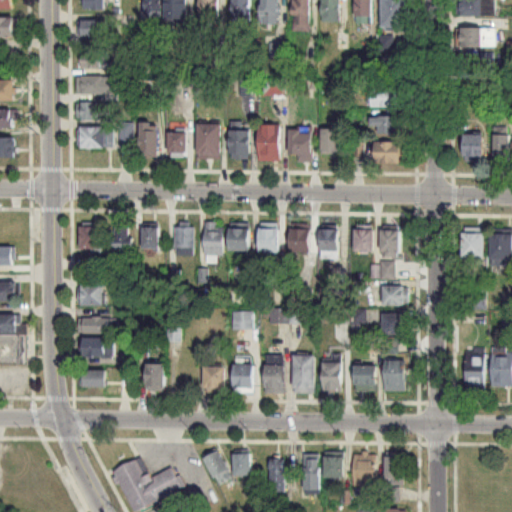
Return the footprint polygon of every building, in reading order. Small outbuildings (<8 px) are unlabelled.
[(0,0),(0,9),(13,9),(12,0),(0,0)] [(84,0),(85,10),(105,10),(105,0),(84,0)] [(161,0),(144,0),(145,19),(162,19),(161,0)] [(187,0),(165,0),(165,21),(187,21),(187,0)] [(219,20),(218,0),(201,0),(202,20),(219,20)] [(250,0),(232,0),(233,21),(250,21),(250,0)] [(280,0),(262,0),(263,27),(280,27),(280,0)] [(294,0),(294,32),(311,32),(311,0),(294,0)] [(322,0),(323,22),(341,22),(341,0),(322,0)] [(356,0),(357,23),(373,23),(372,0),(356,0)] [(382,0),(383,29),(409,29),(409,0),(382,0)] [(498,18),(497,0),(462,1),(462,19),(498,18)] [(0,37),(18,38),(18,19),(0,18),(0,37)] [(79,20),(79,37),(108,37),(108,20),(79,20)] [(458,49),(497,49),(497,29),(458,29),(458,49)] [(104,59),(81,59),(81,69),(104,69),(104,59)] [(483,62),(465,62),(465,75),(483,75),(483,62)] [(119,76),(77,76),(77,94),(119,94),(119,76)] [(0,102),(16,102),(16,81),(0,80),(0,102)] [(406,108),(406,89),(372,89),(372,108),(406,108)] [(77,120),(112,120),(112,103),(77,103),(77,120)] [(0,111),(0,130),(14,130),(14,111),(0,111)] [(406,118),(379,118),(379,136),(406,136),(406,118)] [(198,122),(221,122),(221,157),(197,157),(198,122)] [(159,158),(159,131),(152,131),(152,124),(141,124),(141,158),(159,158)] [(260,127),(260,162),(280,162),(280,127),(260,127)] [(79,149),(107,149),(107,129),(79,129),(79,149)] [(299,163),(313,163),(313,129),(290,129),(290,158),(299,158),(299,163)] [(323,156),(341,156),(341,131),(323,131),(323,156)] [(251,132),(231,132),(231,160),(251,160),(251,132)] [(168,155),(187,155),(187,133),(168,133),(168,155)] [(0,135),(14,135),(15,156),(0,156),(0,135)] [(511,136),(495,137),(495,161),(511,161),(511,136)] [(485,162),(485,137),(466,137),(466,162),(485,162)] [(375,144),(375,165),(406,165),(406,144),(375,144)] [(224,222),(206,222),(206,256),(224,256),(224,222)] [(104,224),(80,224),(80,247),(104,247),(104,224)] [(132,250),(132,226),(115,226),(115,250),(132,250)] [(143,226),(143,249),(159,249),(159,226),(143,226)] [(176,255),(195,255),(195,226),(176,226),(176,255)] [(279,253),(279,226),(261,226),(261,253),(279,253)] [(250,227),(230,227),(230,251),(250,251),(250,227)] [(311,228),(291,228),(291,252),(311,252),(311,228)] [(340,228),(321,228),(321,260),(340,260),(340,228)] [(354,228),(374,229),(374,251),(354,251),(354,228)] [(381,229),(400,229),(400,251),(381,251),(381,229)] [(486,232),(464,232),(464,264),(486,264),(486,232)] [(511,233),(492,234),(492,261),(511,260),(511,233)] [(0,264),(14,264),(14,245),(0,245),(0,264)] [(397,279),(397,263),(373,263),(373,279),(397,279)] [(0,299),(13,300),(13,281),(0,280),(0,299)] [(82,305),(104,305),(104,284),(82,284),(82,305)] [(384,305),(408,305),(408,285),(384,285),(384,305)] [(274,322),(288,322),(288,309),(274,309),(274,322)] [(234,310),(234,329),(255,329),(255,310),(234,310)] [(384,334),(408,334),(408,312),(384,312),(384,334)] [(0,364),(27,365),(27,334),(20,334),(20,314),(0,313),(0,364)] [(116,332),(116,316),(80,317),(80,333),(116,332)] [(115,337),(83,337),(83,356),(115,356),(115,337)] [(467,390),(486,390),(486,352),(467,352),(467,390)] [(268,353),(267,365),(266,365),(266,392),(285,392),(286,365),(284,365),(285,354),(268,353)] [(295,354),(316,354),(316,392),(294,392),(295,354)] [(511,355),(493,355),(493,387),(511,386),(511,355)] [(254,392),(254,360),(236,360),(236,392),(254,392)] [(407,360),(386,360),(386,391),(407,391),(407,360)] [(343,361),(324,361),(324,391),(343,391),(343,361)] [(165,390),(165,362),(147,362),(147,390),(165,390)] [(356,390),(377,390),(377,364),(356,364),(356,390)] [(226,365),(205,365),(205,389),(226,389),(226,365)] [(107,370),(83,370),(83,386),(107,386),(107,370)] [(233,477),(219,450),(205,457),(219,485),(233,477)] [(234,453),(251,452),(253,474),(235,475),(234,453)] [(355,485),(376,485),(376,453),(355,453),(355,485)] [(305,454),(305,490),(321,490),(321,454),(305,454)] [(326,455),(345,455),(345,476),(326,476),(326,455)] [(405,456),(387,456),(387,485),(405,485),(405,456)] [(114,471),(136,511),(138,511),(184,487),(173,466),(148,479),(137,458),(114,471)] [(285,489),(285,460),(271,460),(271,489),(285,489)]
